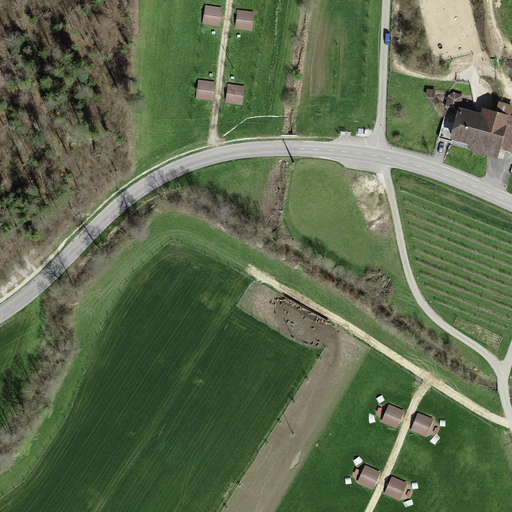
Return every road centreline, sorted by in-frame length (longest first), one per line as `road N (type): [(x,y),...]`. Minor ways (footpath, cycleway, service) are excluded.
road 1 (tertiary): [(0,314),(127,197),(178,167),(260,148),(376,155)]
road 2 (unclassified): [(502,375),(439,322),(412,286),(384,157)]
road 3 (unclassified): [(376,155),(386,0)]
road 4 (tertiary): [(384,157),(511,202)]
